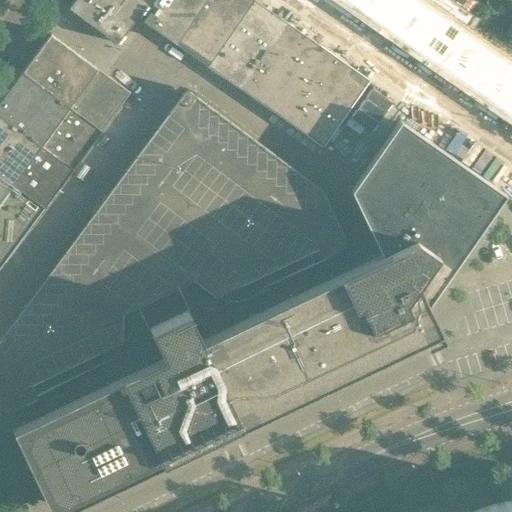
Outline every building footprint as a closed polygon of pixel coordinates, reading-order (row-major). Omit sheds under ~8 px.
[(174,42),(203,0),(73,0),(68,7),(116,43),(136,16),(174,42)] [(203,0),(174,42),(207,65),(252,0),(203,0)] [(285,23),(253,0),(252,0),(207,65),(239,88),(285,23)] [(417,0),(344,0),(396,36),(436,64),(511,116),(511,65),(461,30),(472,15),(449,0),(418,0),(417,0)] [(289,122),(335,57),(285,23),(239,88),(289,122)] [(130,92),(49,33),(21,71),(101,131),(130,92)] [(322,146),(368,80),(335,57),(289,122),(322,146)] [(21,71),(0,99),(0,115),(73,169),(101,131),(21,71)] [(182,101),(0,341),(0,409),(124,348),(122,314),(188,282),(219,300),(342,244),(320,194),(182,101)] [(73,169),(0,115),(0,173),(46,206),(73,169)] [(200,339),(187,310),(187,309),(166,319),(148,327),(162,357),(11,429),(51,511),(55,511),(421,338),(425,346),(443,338),(427,304),(504,193),(399,119),(350,189),(380,254),(200,339)] [(0,267),(46,206),(0,173),(0,267)] [(483,507),(474,510),(469,511),(511,511),(511,499),(509,500),(502,501),(496,503),(489,505),(483,507)]
